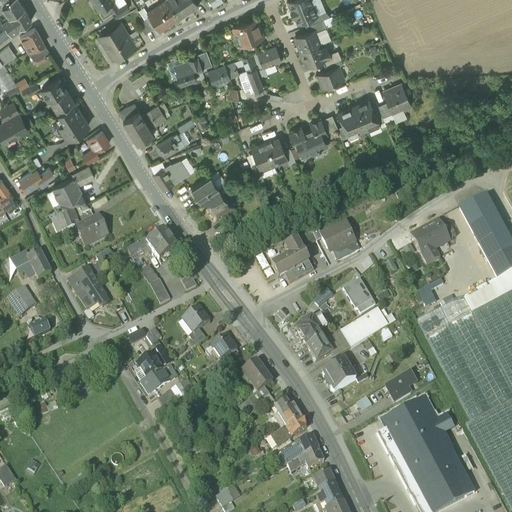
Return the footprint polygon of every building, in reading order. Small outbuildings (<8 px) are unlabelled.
[(0,0),(0,2),(1,4),(9,16),(24,8),(19,0),(0,0)] [(91,0),(99,11),(107,6),(114,1),(113,0),(91,0)] [(159,32),(178,19),(166,0),(163,0),(146,11),(149,16),(157,27),(159,32)] [(166,0),(178,19),(185,15),(186,15),(191,12),(191,11),(198,6),(193,0),(166,0)] [(223,2),(221,0),(214,0),(210,3),(213,8),(223,2)] [(295,16),(298,23),(303,21),(316,15),(309,0),(295,0),(289,3),(292,10),(290,10),(293,17),(295,16)] [(320,0),(309,0),(316,15),(320,13),(325,11),(320,0)] [(114,1),(107,6),(112,12),(118,8),(114,1)] [(112,13),(116,18),(129,9),(125,3),(118,8),(112,12),(112,13)] [(0,18),(2,21),(9,16),(1,4),(0,4),(0,18)] [(112,13),(112,12),(107,6),(99,11),(103,19),(112,13)] [(144,19),(149,16),(146,11),(143,7),(138,11),(144,19)] [(31,21),(24,8),(9,16),(2,21),(11,34),(19,28),(31,21)] [(325,11),(320,13),(322,19),(332,16),(325,11)] [(303,21),(305,26),(322,19),(320,13),(316,15),(303,21)] [(144,19),(144,20),(151,31),(157,27),(149,16),(144,19)] [(332,16),(322,19),(326,28),(335,24),(332,16)] [(0,42),(11,34),(2,21),(0,18),(0,42)] [(232,34),(237,46),(242,45),(253,40),(264,37),(261,29),(261,27),(260,26),(257,19),(232,28),(232,29),(233,29),(234,32),(232,34)] [(326,28),(322,19),(305,26),(308,32),(313,29),(315,32),(326,28)] [(146,34),(151,31),(144,20),(139,24),(146,34)] [(99,38),(112,59),(134,45),(121,24),(99,38)] [(20,37),(29,54),(41,47),(44,45),(35,28),(20,37)] [(326,28),(315,32),(319,44),(330,39),(326,28)] [(295,37),(301,51),(319,44),(315,32),(313,29),(308,32),(295,37)] [(242,45),(246,55),(257,50),(253,40),(242,45)] [(322,50),(319,44),(301,51),(302,55),(302,56),(303,60),(304,60),(307,66),(322,60),(328,57),(329,54),(327,50),(324,49),(322,50)] [(0,52),(0,59),(3,64),(15,55),(9,46),(0,52)] [(276,46),(257,53),(262,67),(262,68),(274,64),(281,61),(276,46)] [(45,54),(41,47),(29,54),(33,61),(34,61),(45,54)] [(322,60),(324,65),(329,63),(340,59),(341,58),(337,50),(329,54),(328,57),(322,60)] [(197,57),(202,69),(212,66),(206,51),(196,55),(197,57)] [(257,69),(262,67),(257,53),(252,55),(256,67),(257,69)] [(45,54),(34,61),(36,66),(48,59),(45,54)] [(15,55),(3,64),(5,67),(18,59),(15,55)] [(256,67),(252,55),(208,72),(212,84),(214,84),(224,80),(237,75),(234,70),(238,68),(237,65),(243,63),(246,71),(256,67)] [(178,64),(180,70),(192,66),(193,72),(202,69),(197,57),(179,64),(178,64)] [(0,86),(2,92),(15,84),(5,67),(3,64),(0,59),(0,86)] [(172,80),(177,78),(175,72),(180,70),(178,64),(179,64),(177,59),(167,62),(172,80)] [(329,63),(331,69),(338,66),(343,65),(340,59),(329,63)] [(262,67),(257,69),(260,76),(277,70),(274,64),(262,68),(262,67)] [(196,80),(193,72),(192,66),(180,70),(175,72),(177,78),(180,85),(196,80)] [(317,75),(322,88),(344,79),(338,66),(331,69),(326,71),(317,75)] [(263,88),(256,67),(246,71),(248,74),(251,82),(254,91),(261,88),(263,88)] [(147,71),(141,75),(146,83),(152,78),(147,71)] [(245,75),(248,74),(246,71),(240,73),(239,73),(239,74),(241,81),(247,79),(245,75)] [(251,82),(248,74),(245,75),(247,79),(241,81),(244,91),(251,89),(249,83),(251,82)] [(137,88),(146,83),(141,75),(131,82),(136,89),(137,88)] [(48,77),(37,83),(36,84),(38,88),(38,89),(35,90),(32,85),(27,88),(26,89),(30,95),(41,89),(49,84),(47,81),(48,77)] [(25,78),(15,83),(20,91),(29,86),(25,78)] [(48,101),(50,100),(66,90),(58,78),(49,84),(41,89),(48,101)] [(149,88),(146,83),(137,88),(141,93),(149,88)] [(387,102),(392,113),(393,113),(393,112),(400,109),(400,110),(403,109),(410,105),(401,84),(383,92),(387,102)] [(14,87),(5,91),(8,98),(17,93),(14,87)] [(74,101),(66,90),(50,100),(58,111),(74,101)] [(227,98),(238,101),(236,91),(230,90),(230,94),(227,94),(227,98)] [(348,137),(348,138),(349,137),(349,136),(357,133),(357,134),(368,129),(370,128),(370,127),(378,124),(378,125),(380,124),(379,124),(374,112),(369,99),(368,99),(368,100),(355,105),(351,107),(351,106),(350,107),(351,107),(338,113),(338,112),(337,112),(343,126),(348,137)] [(81,113),(74,101),(58,111),(61,117),(55,121),(59,127),(81,113)] [(0,125),(0,134),(4,142),(27,130),(22,119),(22,117),(20,116),(13,102),(0,109),(6,120),(2,122),(3,124),(0,125)] [(163,102),(158,105),(162,112),(168,110),(163,102)] [(378,106),(383,117),(392,113),(387,102),(378,106)] [(118,112),(123,120),(138,111),(134,103),(124,108),(118,112)] [(142,116),(146,122),(162,112),(158,105),(142,116)] [(393,113),(392,113),(394,118),(396,122),(406,118),(403,109),(400,110),(400,109),(393,112),(393,113)] [(374,112),(379,124),(384,122),(379,110),(374,112)] [(123,120),(130,132),(146,122),(142,116),(138,111),(123,120)] [(258,116),(261,121),(272,117),(269,111),(258,116)] [(166,119),(162,112),(146,122),(150,129),(166,119)] [(254,112),(246,116),(248,122),(257,119),(254,112)] [(89,125),(81,113),(59,127),(67,139),(89,125)] [(392,113),(383,117),(385,122),(394,118),(392,113)] [(200,114),(193,117),(200,130),(206,126),(205,123),(207,121),(204,116),(202,117),(200,114)] [(320,120),(326,133),(337,128),(332,115),(320,120)] [(300,144),(305,156),(312,153),(321,149),(325,147),(320,136),(322,136),(326,134),(326,133),(320,120),(320,119),(310,123),(312,128),(303,132),(301,127),(289,132),(294,145),(295,147),(300,144)] [(150,129),(146,122),(130,132),(137,144),(153,134),(150,129)] [(177,127),(180,132),(183,131),(189,127),(186,122),(177,127)] [(378,124),(370,127),(370,128),(368,129),(371,134),(382,129),(380,124),(378,125),(378,124)] [(337,128),(342,139),(348,137),(343,126),(337,128)] [(92,151),(94,153),(109,144),(102,131),(86,141),(92,151)] [(180,132),(177,134),(180,139),(185,137),(188,142),(189,141),(183,131),(180,132)] [(184,145),(180,139),(177,134),(176,133),(171,136),(157,145),(164,157),(178,148),(184,145)] [(349,137),(348,138),(350,142),(359,138),(357,134),(357,133),(349,136),(349,137)] [(270,140),(264,142),(274,165),(287,159),(284,150),(279,139),(272,142),(270,140)] [(260,170),(274,165),(264,142),(258,145),(259,148),(251,151),(252,153),(256,162),(260,170)] [(303,157),(305,156),(300,144),(295,147),(297,152),(300,151),(303,157)] [(198,147),(192,150),(195,156),(201,154),(198,147)] [(295,147),(290,149),(294,159),(299,156),(297,152),(295,147)] [(287,159),(289,164),(295,161),(294,159),(290,149),(289,148),(284,150),(287,159)] [(321,149),(312,153),(314,159),(324,155),(321,149)] [(86,162),(87,163),(97,158),(94,153),(92,151),(83,157),(86,162)] [(250,165),(256,162),(252,153),(246,155),(250,165)] [(186,156),(180,160),(189,174),(195,170),(186,156)] [(36,168),(42,165),(37,157),(31,160),(36,168)] [(76,168),(70,158),(63,161),(69,172),(76,168)] [(170,163),(170,164),(180,179),(180,180),(189,174),(180,160),(171,164),(170,163)] [(247,161),(239,164),(241,170),(249,167),(247,161)] [(154,174),(164,167),(162,162),(151,166),(154,174)] [(251,166),(256,178),(262,175),(260,170),(256,162),(250,165),(251,166)] [(153,175),(163,190),(180,179),(170,164),(164,167),(154,174),(153,175)] [(276,171),(274,165),(260,170),(262,175),(263,176),(276,171)] [(72,174),(73,177),(74,177),(78,185),(94,177),(89,166),(72,174)] [(49,168),(46,170),(39,174),(37,170),(36,169),(19,180),(27,191),(40,183),(42,186),(48,182),(46,178),(53,174),(49,168)] [(218,171),(211,176),(219,188),(226,183),(218,171)] [(195,195),(199,201),(219,188),(211,176),(189,190),(194,196),(195,195)] [(81,192),(78,185),(74,177),(73,177),(52,188),(53,190),(60,203),(81,192)] [(227,200),(219,188),(199,201),(198,202),(202,207),(203,206),(208,213),(227,200)] [(3,197),(9,205),(16,201),(8,190),(1,194),(3,197)] [(53,206),(60,203),(53,190),(46,193),(53,206)] [(73,211),(80,208),(87,204),(81,192),(60,203),(66,214),(66,215),(70,213),(73,211)] [(459,210),(498,281),(511,273),(511,241),(487,195),(459,210)] [(0,199),(0,219),(12,211),(9,206),(9,205),(3,197),(0,199)] [(234,211),(227,200),(208,213),(215,224),(222,220),(234,212),(234,211)] [(90,211),(87,204),(80,208),(83,214),(90,211)] [(222,220),(226,226),(239,219),(234,212),(222,220)] [(66,214),(62,216),(68,230),(75,227),(74,223),(77,222),(75,217),(72,219),(70,213),(66,215),(66,214)] [(56,235),(68,230),(62,216),(50,221),(56,235)] [(75,230),(85,249),(108,237),(98,217),(78,227),(75,230)] [(411,239),(426,267),(437,261),(430,249),(447,239),(442,228),(439,223),(411,239)] [(342,226),(351,245),(355,243),(345,224),(342,226)] [(447,239),(449,242),(455,238),(448,225),(442,228),(447,239)] [(330,251),(331,255),(351,245),(342,226),(321,237),(319,237),(322,243),(327,252),(330,251)] [(310,234),(316,244),(317,246),(322,243),(319,237),(321,237),(318,232),(318,230),(310,234)] [(150,253),(159,264),(176,250),(163,232),(162,233),(145,245),(148,249),(150,253)] [(301,252),(316,244),(310,234),(295,242),(301,252)] [(434,250),(449,242),(447,239),(430,249),(437,261),(440,260),(434,250)] [(278,281),(283,278),(288,275),(308,264),(301,252),(295,242),(284,248),(286,252),(277,257),(280,263),(272,268),(271,268),(278,281)] [(126,253),(130,260),(148,249),(145,245),(144,243),(126,253)] [(333,255),(338,263),(360,252),(355,243),(333,255)] [(415,255),(410,246),(402,251),(407,259),(415,255)] [(150,253),(148,249),(130,260),(132,263),(150,253)] [(95,258),(98,263),(111,256),(108,251),(95,258)] [(26,278),(33,274),(26,261),(28,260),(26,254),(11,261),(17,272),(19,271),(21,275),(24,274),(26,278)] [(39,254),(28,260),(26,261),(33,274),(37,282),(51,275),(39,254)] [(272,268),(280,263),(277,257),(269,262),(272,268)] [(396,272),(391,262),(384,265),(390,275),(396,272)] [(313,273),(308,264),(288,275),(283,278),(288,287),(313,273)] [(103,274),(98,265),(93,267),(98,276),(103,274)] [(142,278),(151,273),(149,268),(139,273),(142,278)] [(77,297),(87,312),(88,312),(98,305),(101,309),(102,310),(108,306),(108,305),(105,300),(107,299),(87,270),(67,281),(77,297)] [(152,273),(151,273),(142,278),(145,283),(146,283),(155,278),(152,273)] [(178,279),(181,284),(191,279),(188,273),(178,279)] [(511,273),(498,281),(490,285),(491,287),(494,293),(474,303),(478,311),(511,292),(511,273)] [(148,288),(149,287),(158,283),(155,278),(146,283),(148,288)] [(193,284),(191,279),(181,284),(183,289),(193,284)] [(440,280),(416,293),(423,306),(425,309),(436,303),(430,293),(443,286),(440,280)] [(354,313),(356,312),(372,302),(359,281),(342,292),(354,313)] [(159,282),(158,283),(149,287),(152,292),(162,287),(159,282)] [(196,289),(193,284),(183,289),(186,294),(196,289)] [(164,292),(162,287),(152,292),(154,297),(164,292)] [(494,293),(491,287),(466,301),(473,314),(478,311),(474,303),(494,293)] [(6,301),(18,319),(37,307),(25,288),(6,301)] [(167,297),(164,292),(154,297),(157,302),(167,297)] [(313,304),(318,310),(332,298),(327,292),(313,304)] [(511,511),(511,292),(478,311),(473,314),(511,388),(511,401),(470,424),(466,426),(511,511)] [(386,293),(377,299),(380,304),(389,298),(386,293)] [(446,299),(449,304),(459,298),(456,293),(446,299)] [(170,302),(167,297),(157,302),(160,307),(170,302)] [(416,322),(470,424),(511,401),(511,388),(473,314),(466,301),(463,297),(445,306),(442,308),(416,322)] [(375,307),(372,302),(356,312),(359,317),(375,307)] [(182,322),(183,323),(191,334),(192,336),(193,337),(198,332),(209,325),(198,310),(182,322)] [(93,319),(88,312),(87,312),(83,315),(87,323),(93,319)] [(382,321),(382,322),(387,319),(383,312),(378,315),(382,321)] [(372,316),(377,324),(382,321),(378,315),(377,313),(372,316)] [(375,336),(381,332),(377,324),(372,316),(341,335),(351,350),(375,336)] [(382,322),(386,329),(395,323),(391,317),(387,319),(382,322)] [(302,344),(305,350),(321,340),(317,334),(326,329),(321,321),(315,320),(311,322),(310,320),(299,326),(301,328),(295,332),(299,339),(297,340),(300,345),(302,344)] [(382,322),(382,321),(377,324),(381,332),(386,329),(382,322)] [(44,322),(28,329),(34,341),(50,333),(44,322)] [(187,337),(191,334),(183,323),(179,326),(187,337)] [(393,339),(386,329),(381,332),(375,336),(381,347),(393,339)] [(131,347),(146,339),(145,338),(142,331),(127,340),(131,347)] [(150,335),(156,344),(161,341),(154,331),(150,335)] [(188,339),(192,345),(202,338),(198,332),(193,337),(192,336),(188,339)] [(146,339),(151,348),(156,344),(149,335),(145,338),(146,339)] [(333,361),(351,350),(341,335),(329,342),(332,346),(326,349),(332,358),(333,361)] [(206,343),(202,338),(192,345),(188,348),(192,353),(206,343)] [(210,349),(221,364),(236,353),(226,338),(210,349)] [(322,342),(326,349),(332,346),(329,342),(327,339),(322,342)] [(305,350),(316,367),(332,358),(326,349),(322,342),(321,340),(305,350)] [(369,345),(364,348),(371,359),(376,356),(369,345)] [(228,361),(231,366),(240,359),(237,355),(228,361)] [(136,366),(141,374),(146,382),(161,372),(162,372),(152,356),(136,366)] [(322,375),(328,385),(349,372),(343,362),(322,375)] [(240,375),(256,397),(264,391),(272,385),(256,364),(240,375)] [(162,372),(161,372),(169,385),(175,381),(167,369),(162,372)] [(148,397),(169,385),(161,372),(146,382),(140,386),(148,397)] [(349,372),(328,385),(334,395),(355,382),(349,372)] [(140,386),(146,382),(141,374),(135,378),(140,386)] [(384,388),(391,399),(406,389),(415,384),(408,374),(384,388)] [(73,386),(78,395),(87,389),(82,381),(73,386)] [(51,385),(66,410),(70,407),(55,382),(51,385)] [(192,382),(188,385),(193,392),(197,389),(192,382)] [(187,396),(193,392),(188,385),(187,383),(182,387),(187,396)] [(179,402),(187,396),(182,387),(173,393),(179,402)] [(395,405),(410,396),(406,389),(391,399),(395,405)] [(51,399),(47,390),(40,394),(44,402),(51,399)] [(242,416),(258,405),(269,398),(264,391),(256,397),(248,403),(238,410),(242,416)] [(179,402),(173,393),(169,395),(175,404),(179,402)] [(158,401),(165,411),(175,404),(169,395),(168,394),(158,401)] [(273,404),(269,398),(258,405),(262,411),(273,404)] [(424,399),(380,423),(385,432),(426,508),(427,508),(428,510),(435,507),(433,505),(470,485),(443,436),(441,432),(452,427),(446,417),(436,423),(424,399)] [(366,411),(361,403),(356,406),(361,414),(366,411)] [(283,428),(284,430),(300,420),(295,413),(291,415),(288,411),(284,404),(273,411),(277,418),(278,420),(283,429),(283,428)] [(46,408),(45,405),(38,407),(42,416),(48,413),(46,408)] [(270,423),(277,435),(278,434),(284,430),(283,428),(283,429),(278,420),(277,418),(270,423)] [(306,430),(300,420),(284,430),(291,440),(306,430)] [(453,430),(452,427),(441,432),(443,436),(453,430)] [(285,444),(291,440),(284,430),(278,434),(285,444)] [(428,511),(426,508),(385,432),(376,437),(416,511),(428,511)] [(276,450),(285,444),(278,434),(277,435),(270,440),(276,450)] [(297,450),(299,453),(302,460),(318,452),(312,440),(296,448),(297,450)] [(256,448),(248,454),(252,460),(260,455),(256,448)] [(291,458),(299,453),(297,450),(289,454),(291,458)] [(323,464),(318,452),(302,460),(305,467),(307,472),(323,464)] [(287,469),(302,460),(299,453),(291,458),(289,454),(289,453),(282,457),(287,469)] [(287,469),(290,476),(305,467),(302,460),(287,469)] [(33,477),(39,466),(31,461),(24,472),(33,477)] [(0,470),(0,483),(3,488),(14,481),(5,467),(0,470)] [(317,492),(318,492),(333,485),(328,474),(312,481),(317,492)] [(81,478),(64,488),(69,496),(86,485),(81,478)] [(196,488),(201,495),(214,486),(209,479),(196,488)] [(324,505),(326,511),(342,504),(333,485),(318,492),(321,498),(324,505)] [(427,508),(426,508),(428,511),(441,511),(474,494),(470,485),(433,505),(435,507),(428,510),(427,508)] [(233,489),(226,493),(233,504),(240,499),(233,489)] [(222,510),(223,510),(232,504),(233,504),(226,493),(215,500),(222,510)] [(292,508),(294,511),(298,511),(305,508),(302,502),(292,508)]
